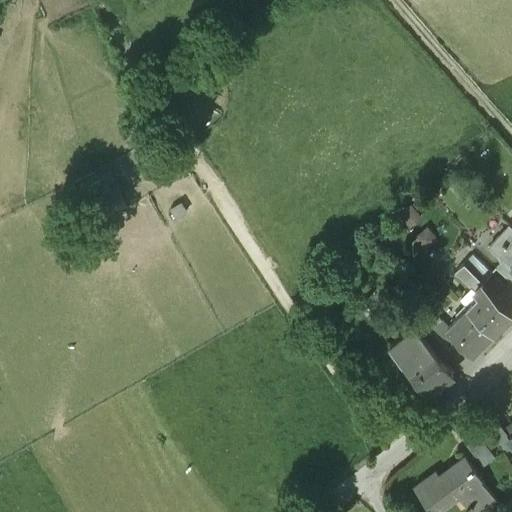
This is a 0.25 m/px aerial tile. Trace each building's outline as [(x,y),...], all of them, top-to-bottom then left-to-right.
[(398,215),(410,228),(422,218),(411,204),(398,215)] [(505,258),(511,264),(511,263),(511,226),(508,223),(489,244),(505,258)] [(413,238),(424,251),(438,239),(427,226),(413,238)] [(464,263),(483,280),(491,272),(472,254),(464,263)] [(511,264),(505,258),(496,267),(511,282),(511,264)] [(475,289),(483,280),(464,263),(460,267),(456,263),(452,267),(475,289)] [(467,305),(494,330),(495,331),(511,312),(511,308),(483,280),(475,289),(479,293),(467,305)] [(418,330),(427,323),(406,295),(396,302),(415,326),(418,330)] [(494,330),(467,305),(448,326),(447,326),(457,336),(473,351),(494,330)] [(457,336),(447,326),(448,326),(439,317),(430,326),(431,328),(446,343),(449,345),(457,336)] [(418,330),(435,352),(446,343),(431,328),(430,326),(427,323),(418,330)] [(418,330),(415,326),(390,346),(428,392),(452,373),(435,352),(418,330)] [(511,440),(510,437),(499,421),(490,427),(507,450),(511,446),(511,440)] [(478,434),(465,443),(481,465),(494,456),(478,434)] [(481,477),(466,457),(439,477),(436,473),(416,488),(434,511),(461,492),(470,503),(465,506),(467,508),(475,502),(480,510),(495,499),(479,478),(481,477)]
